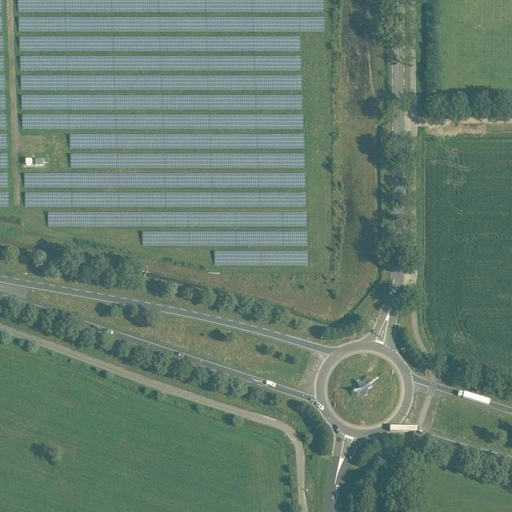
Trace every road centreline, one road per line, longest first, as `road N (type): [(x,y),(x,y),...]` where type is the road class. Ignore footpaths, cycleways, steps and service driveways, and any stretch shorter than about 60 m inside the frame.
road 1 (unclassified): [(303,511),(298,444),(282,427),(0,329)]
road 2 (primary): [(339,354),(170,309),(0,280)]
road 3 (primary): [(0,295),(324,405)]
road 4 (tertiary): [(390,305),(398,121)]
road 5 (primary): [(391,425),(511,458)]
road 6 (tertiary): [(398,121),(397,0)]
